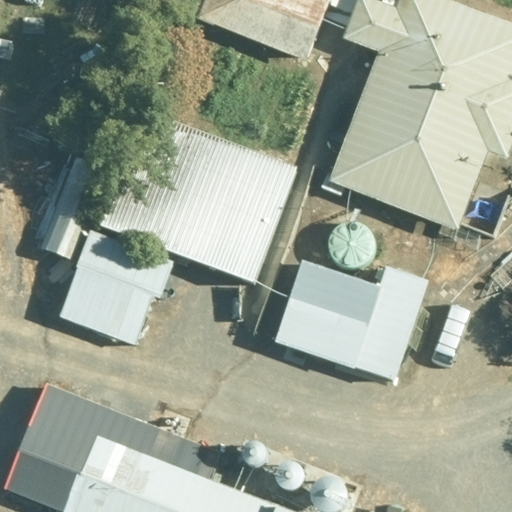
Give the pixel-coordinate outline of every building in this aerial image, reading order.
[(213,0),(204,24),(311,65),(336,1),(332,0),(213,0)] [(338,188),(484,242),(504,188),(485,181),(495,155),(511,160),(511,30),(430,0),(411,0),(404,21),(362,8),(351,45),(386,57),(338,188)] [(306,172),(165,120),(121,239),(261,291),(306,172)] [(388,237),(341,217),(322,263),(369,283),(388,237)] [(67,324),(143,348),(158,298),(171,302),(182,266),(93,239),(67,324)] [(389,295),(309,267),(281,347),(361,375),(389,295)] [(164,432),(108,410),(67,511),(267,511),(151,466),(164,432)]
